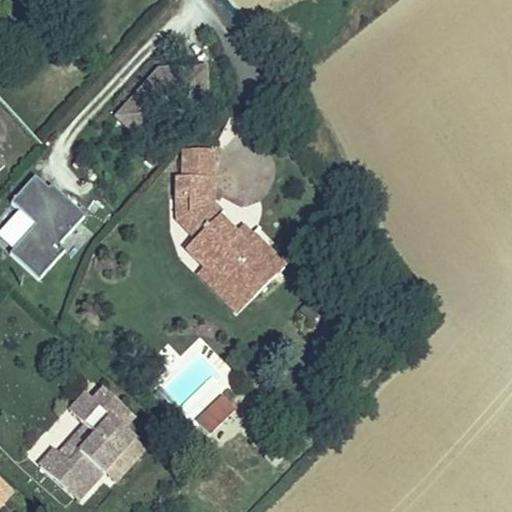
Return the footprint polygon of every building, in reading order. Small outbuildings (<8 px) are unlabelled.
[(116,119),(133,135),(139,139),(153,124),(163,133),(179,116),(207,115),(205,71),(158,73),(116,119)] [(139,139),(149,149),(163,133),(153,124),(139,139)] [(177,180),(177,201),(189,201),(189,216),(206,233),(197,242),(187,252),(207,273),(222,287),(231,278),(254,300),(285,270),(253,238),(244,246),(220,222),(224,218),(212,207),(213,181),(211,181),(212,153),(183,152),(183,180),(177,180)] [(62,197),(59,201),(35,179),(11,205),(35,227),(10,255),(39,282),(65,253),(59,247),(85,219),(62,197)] [(59,201),(62,197),(51,187),(48,191),(59,201)] [(189,201),(177,201),(177,222),(197,242),(206,233),(189,216),(189,201)] [(244,246),(253,238),(245,230),(236,238),(244,246)] [(222,287),(207,273),(202,278),(238,316),(254,300),(231,278),(222,287)] [(40,468),(73,498),(79,491),(84,495),(134,440),(123,430),(134,419),(104,391),(93,402),(86,396),(70,414),(95,437),(70,465),(55,452),(40,468)] [(224,400),(206,418),(217,429),(235,412),(224,400)] [(210,436),(217,429),(206,418),(199,425),(210,436)] [(55,452),(70,465),(86,447),(72,434),(55,452)] [(146,451),(134,440),(104,473),(115,484),(146,451)] [(0,508),(7,501),(14,494),(0,480),(0,508)] [(73,498),(77,502),(84,495),(79,491),(73,498)]
